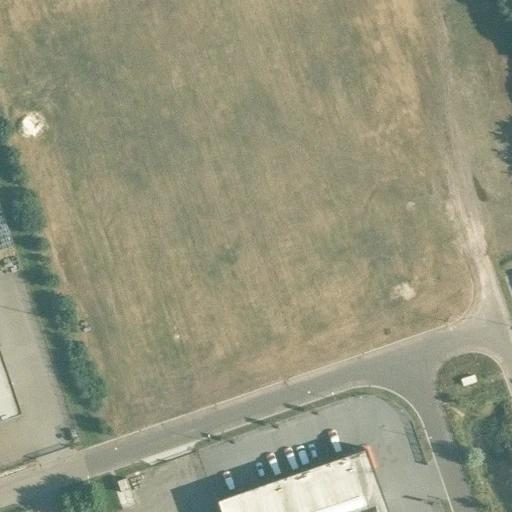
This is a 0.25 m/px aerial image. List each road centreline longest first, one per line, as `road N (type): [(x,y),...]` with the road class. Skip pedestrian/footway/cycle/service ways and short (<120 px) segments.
road 1 (unclassified): [(0,494),(406,352)]
road 2 (unknown): [(59,473),(0,270)]
road 3 (unclassified): [(406,352),(462,511)]
